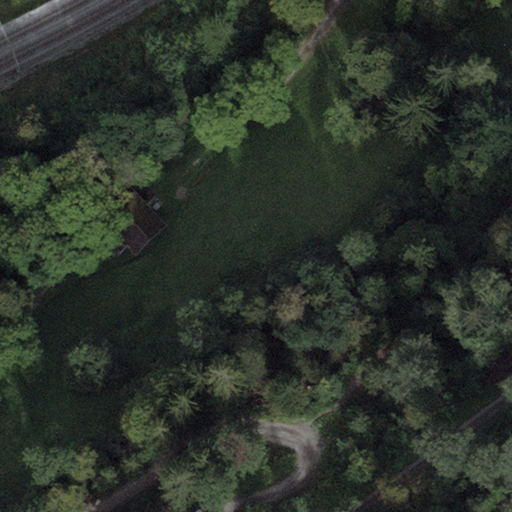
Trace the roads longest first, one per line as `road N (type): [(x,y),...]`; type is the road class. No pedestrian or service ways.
road 1 (track): [(295,0),(150,245),(43,301),(0,308)]
road 2 (track): [(307,437),(511,200)]
road 3 (track): [(101,511),(174,453),(249,429),(282,427),(307,437)]
road 4 (track): [(339,0),(195,170)]
road 5 (track): [(511,392),(359,511)]
road 6 (track): [(307,437),(308,470),(285,491),(229,511)]
